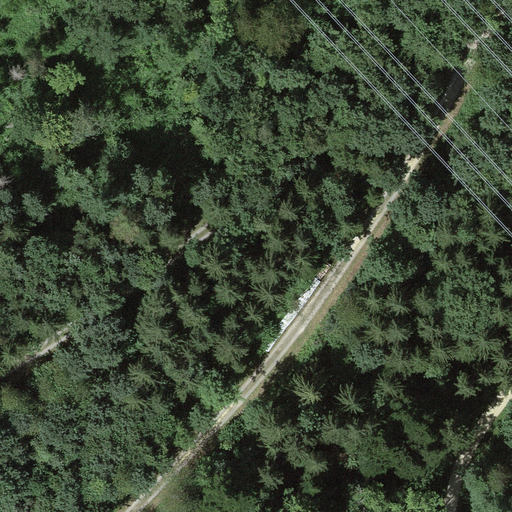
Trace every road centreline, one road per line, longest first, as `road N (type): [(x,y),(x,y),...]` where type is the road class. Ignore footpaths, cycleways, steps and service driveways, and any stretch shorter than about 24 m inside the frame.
road 1 (track): [(126,511),(260,367),(437,116),(500,0)]
road 2 (track): [(484,24),(0,371)]
road 3 (track): [(511,388),(467,442),(444,511)]
